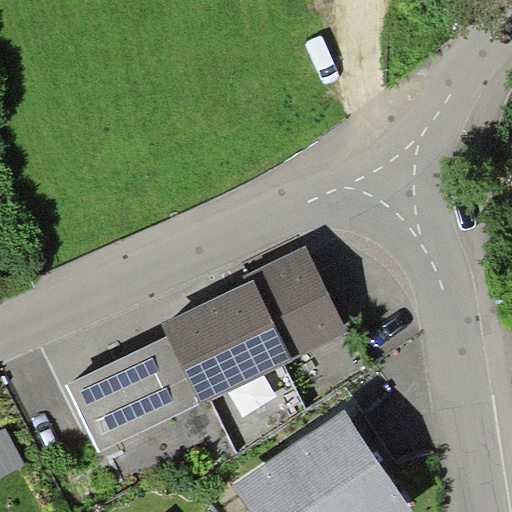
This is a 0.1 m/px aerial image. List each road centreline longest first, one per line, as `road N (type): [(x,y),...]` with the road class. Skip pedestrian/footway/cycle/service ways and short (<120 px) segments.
road 1 (residential): [(0,338),(74,296),(308,196),(385,140)]
road 2 (residential): [(385,140),(444,224),(488,511)]
road 3 (residential): [(385,140),(511,21)]
